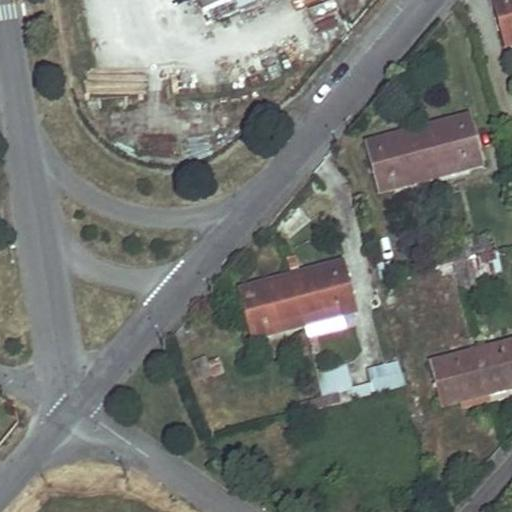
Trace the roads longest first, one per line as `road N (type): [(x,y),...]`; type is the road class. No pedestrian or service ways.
road 1 (unknown): [(489,497),(421,393),(363,207),(315,126)]
road 2 (unclassified): [(425,0),(243,209)]
road 3 (unknown): [(145,0),(179,49),(208,50),(262,50),(322,26),(341,0)]
road 4 (residential): [(243,209),(141,215),(99,202),(28,160)]
road 5 (unclassified): [(234,511),(76,405)]
road 6 (unclassified): [(28,160),(2,0)]
road 7 (unclassified): [(179,284),(76,405)]
road 8 (residential): [(41,243),(107,277),(179,284)]
road 9 (unclassified): [(64,385),(41,243)]
